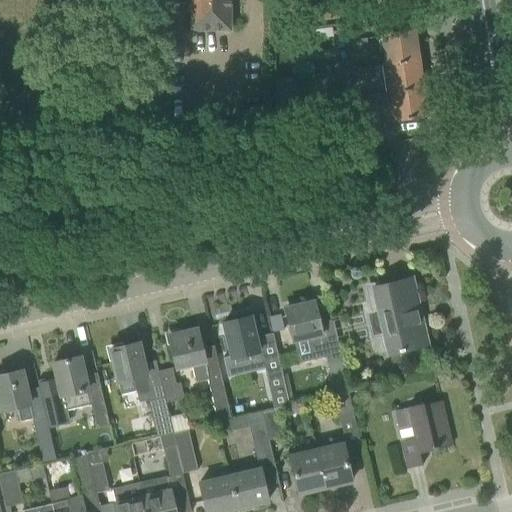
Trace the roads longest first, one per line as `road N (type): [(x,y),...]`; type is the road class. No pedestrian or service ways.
road 1 (residential): [(0,316),(409,219)]
road 2 (tertiary): [(487,31),(492,158)]
